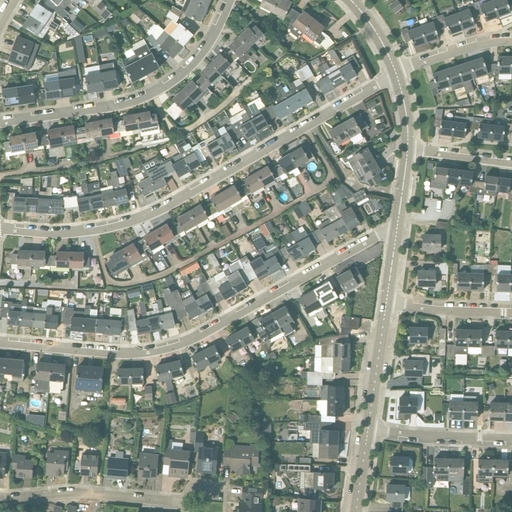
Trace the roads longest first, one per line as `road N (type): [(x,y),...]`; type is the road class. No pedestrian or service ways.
road 1 (residential): [(0,228),(90,230),(141,217),(394,71)]
road 2 (residential): [(0,341),(158,350),(396,229)]
road 3 (residential): [(0,121),(159,90),(193,62),(230,0)]
road 4 (residential): [(0,497),(72,492),(168,501)]
road 5 (residential): [(367,431),(511,439)]
road 6 (tertiary): [(367,431),(386,302)]
road 7 (residential): [(511,311),(386,302)]
road 8 (residential): [(394,71),(458,48),(511,41)]
